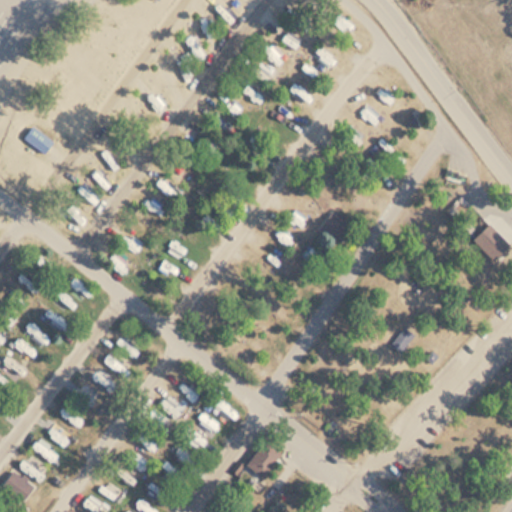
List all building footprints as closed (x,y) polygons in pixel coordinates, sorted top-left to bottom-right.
[(51,142),(30,125),(21,137),(42,153),(51,142)] [(320,226),(337,239),(350,223),(333,210),(320,226)] [(1,321),(11,328),(15,322),(4,316),(1,321)] [(48,340),(30,323),(25,329),(43,345),(48,340)] [(389,344),(400,354),(415,337),(405,327),(389,344)] [(209,406),(222,420),(229,414),(215,399),(209,406)] [(217,425),(208,420),(205,426),(214,431),(217,425)] [(208,444),(188,429),(183,436),(203,451),(208,444)] [(245,465),(261,478),(280,454),(264,441),(245,465)] [(196,458),(177,444),(171,453),(190,467),(196,458)] [(3,482),(19,500),(32,487),(17,470),(3,482)] [(151,511),(154,509),(137,494),(132,501),(144,511),(151,511)] [(285,511),(289,507),(275,498),(265,511),(285,511)]
